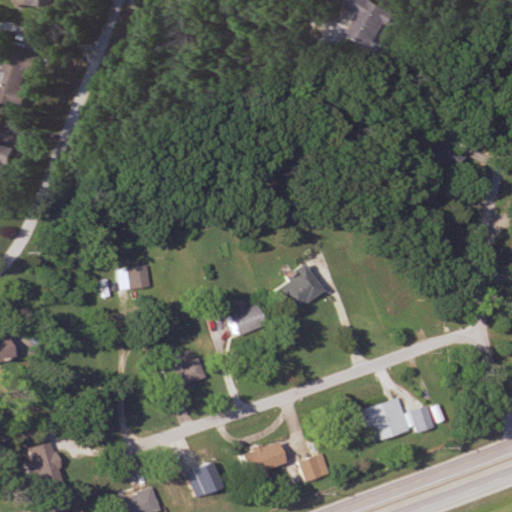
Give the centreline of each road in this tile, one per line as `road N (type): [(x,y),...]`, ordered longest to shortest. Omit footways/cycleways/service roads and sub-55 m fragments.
road 1 (residential): [(480,327),(120,448)]
road 2 (residential): [(0,258),(13,248),(117,0)]
road 3 (residential): [(511,420),(480,327),(480,287),(511,159)]
road 4 (residential): [(337,511),(511,446)]
